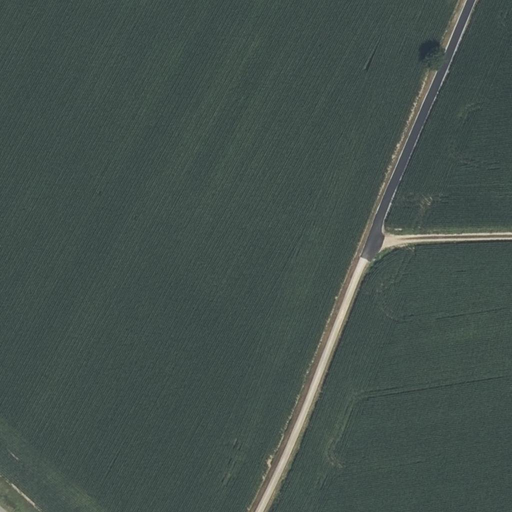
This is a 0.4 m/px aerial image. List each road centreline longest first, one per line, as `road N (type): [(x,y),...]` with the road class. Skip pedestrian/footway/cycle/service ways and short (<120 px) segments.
road 1 (track): [(259,511),(473,0)]
road 2 (track): [(371,243),(511,237)]
